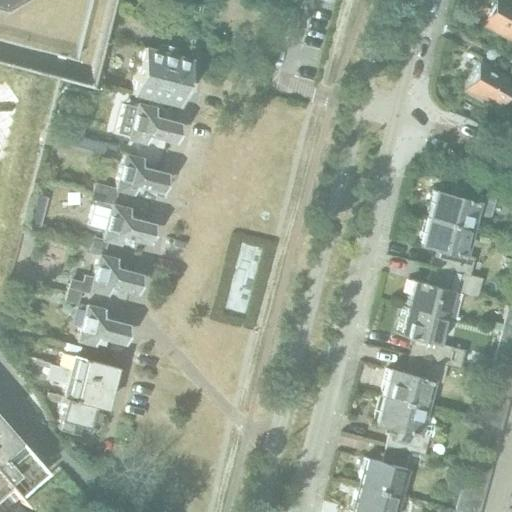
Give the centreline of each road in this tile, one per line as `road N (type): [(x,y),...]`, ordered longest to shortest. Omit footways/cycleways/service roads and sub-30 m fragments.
road 1 (unknown): [(355,0),(222,511)]
road 2 (residential): [(355,104),(256,511)]
road 3 (residential): [(293,511),(394,114)]
road 4 (residential): [(394,114),(511,166)]
